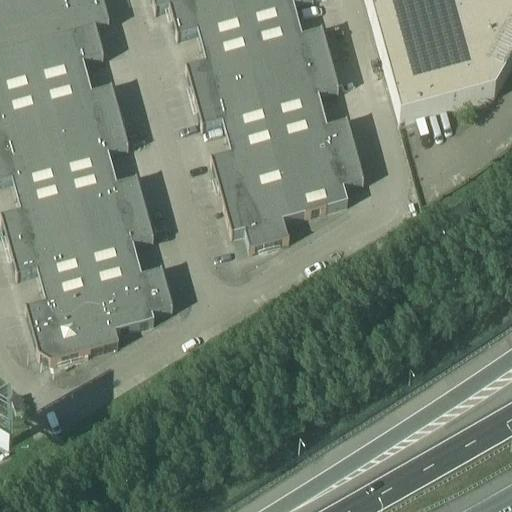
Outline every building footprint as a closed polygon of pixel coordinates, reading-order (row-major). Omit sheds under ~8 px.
[(0,0),(0,60),(108,31),(99,0),(0,0)] [(155,18),(167,14),(220,0),(148,0),(154,19),(155,19),(155,18)] [(200,54),(248,41),(296,28),(292,12),(311,7),(311,8),(312,8),(310,0),(220,0),(167,14),(176,45),(177,45),(177,44),(196,39),(200,54)] [(511,0),(362,0),(398,128),(493,102),(511,69),(511,0)] [(260,87),(329,68),(320,37),(319,37),(319,38),(300,43),(296,28),(248,41),(260,87)] [(0,108),(38,98),(86,85),(82,70),(101,65),(102,65),(94,35),(106,31),(107,32),(108,32),(108,31),(0,60),(0,108)] [(192,105),(260,87),(248,41),(200,54),(204,69),(185,75),(185,74),(184,74),(192,105)] [(273,132),(321,119),(317,104),(336,98),(336,99),(337,99),(329,68),(260,87),(273,132)] [(50,144),(119,125),(110,94),(109,95),(90,101),(86,85),(38,98),(50,144)] [(225,145),(273,132),(260,87),(192,105),(201,136),(202,136),(202,135),(221,130),(225,145)] [(0,157),(50,144),(38,98),(0,108),(0,157)] [(285,178),(354,159),(345,128),(344,128),(344,129),(325,134),(321,119),(273,132),(285,178)] [(63,190),(111,176),(107,161),(126,156),(126,157),(127,156),(119,125),(50,144),(63,190)] [(217,196),(285,178),(273,132),(225,145),(229,161),(210,166),(210,165),(209,165),(217,196)] [(15,203),(63,190),(50,144),(0,157),(0,190),(11,187),(15,203)] [(298,224),(346,211),(342,195),(361,190),(361,191),(362,190),(354,159),(285,178),(298,224)] [(75,235),(144,216),(135,185),(134,186),(134,187),(115,192),(111,176),(63,190),(75,235)] [(285,178),(217,196),(230,243),(231,242),(243,238),(282,228),(298,224),(285,178)] [(0,227),(7,254),(75,235),(63,190),(15,203),(19,218),(0,223),(0,222),(0,227)] [(88,281),(136,268),(132,252),(151,247),(151,248),(152,248),(144,216),(75,235),(88,281)] [(282,228),(243,238),(248,257),(247,257),(247,259),(288,248),(287,246),(287,247),(282,228)] [(40,294),(88,281),(75,235),(7,254),(16,285),(17,285),(17,284),(36,278),(40,294)] [(88,281),(108,354),(117,351),(114,339),(153,329),(151,322),(170,317),(171,317),(160,277),(159,277),(159,278),(140,283),(136,268),(88,281)] [(49,370),(108,354),(88,281),(40,294),(44,309),(25,315),(25,314),(24,314),(37,363),(49,370)] [(15,418),(24,415),(20,399),(10,402),(15,418)]
